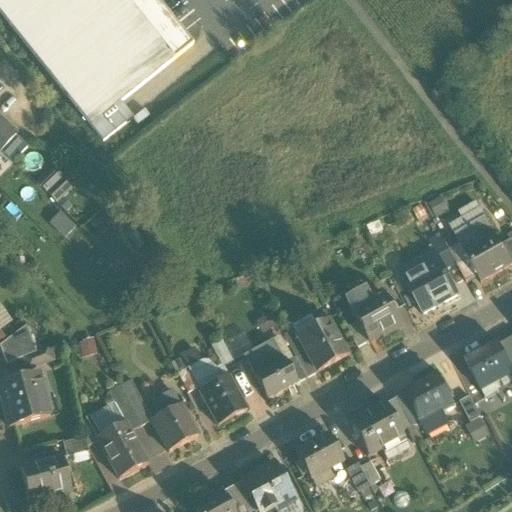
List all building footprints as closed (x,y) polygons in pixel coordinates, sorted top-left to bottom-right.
[(0,0),(0,14),(103,143),(126,124),(113,109),(193,46),(190,42),(155,0),(0,0)] [(137,124),(148,116),(144,111),(133,119),(137,124)] [(0,153),(15,137),(0,123),(0,153)] [(27,148),(15,137),(0,153),(0,156),(11,166),(27,148)] [(22,163),(35,174),(43,164),(31,153),(22,163)] [(52,166),(36,183),(57,203),(73,186),(52,166)] [(482,212),(466,221),(470,229),(486,220),(482,212)] [(454,237),(464,255),(496,238),(486,220),(470,229),(454,237)] [(450,229),(454,237),(470,229),(466,221),(450,229)] [(511,269),(511,267),(496,238),(464,255),(468,262),(477,280),(481,286),(511,269)] [(444,243),(450,255),(456,252),(450,240),(444,243)] [(438,257),(445,271),(456,266),(450,255),(444,243),(442,241),(430,248),(436,258),(438,257)] [(404,282),(423,318),(459,298),(445,271),(438,257),(436,258),(414,270),(417,275),(404,282)] [(457,268),(466,286),(477,280),(468,262),(457,268)] [(401,277),(404,282),(417,275),(414,270),(401,277)] [(345,303),(350,313),(369,302),(364,292),(345,303)] [(367,345),(385,335),(386,337),(400,330),(382,296),(369,302),(350,313),(355,324),(367,345)] [(327,322),(316,328),(310,317),(291,327),(294,333),(297,338),(317,375),(347,359),(327,322)] [(345,329),(357,350),(367,345),(355,324),(345,329)] [(0,350),(6,367),(22,360),(36,355),(25,328),(0,347),(0,350)] [(283,338),(295,359),(306,380),(306,381),(317,375),(297,338),(294,333),(283,338)] [(511,339),(499,347),(511,370),(511,369),(511,339)] [(246,364),(253,377),(282,361),(272,342),(253,353),(256,359),(246,364)] [(213,349),(224,370),(234,365),(223,344),(213,349)] [(464,363),(481,393),(511,376),(511,371),(511,370),(499,347),(498,345),(464,363)] [(47,350),(36,355),(22,360),(27,373),(52,363),(47,350)] [(181,358),(187,370),(200,363),(194,351),(181,358)] [(243,358),(246,364),(256,359),(253,353),(243,358)] [(296,386),(306,380),(295,359),(285,365),(296,386)] [(283,361),(282,361),(253,377),(266,402),(296,386),(285,365),(283,361)] [(197,390),(199,394),(228,378),(224,370),(208,379),(200,363),(187,370),(197,390)] [(457,403),(467,398),(455,369),(445,373),(457,403)] [(197,390),(187,370),(177,376),(187,395),(197,390)] [(0,386),(0,393),(9,430),(47,420),(42,403),(44,402),(38,376),(0,386)] [(199,394),(217,428),(247,412),(228,378),(199,394)] [(447,426),(441,415),(454,409),(437,378),(405,395),(420,423),(422,425),(428,436),(447,426)] [(120,388),(142,429),(152,423),(151,423),(152,423),(131,383),(120,388)] [(125,425),(131,435),(141,429),(120,389),(108,395),(114,406),(124,425),(125,425)] [(152,423),(168,455),(197,439),(180,408),(172,393),(160,400),(167,414),(152,423),(151,423),(152,423)] [(405,395),(395,400),(410,428),(420,423),(405,395)] [(459,404),(470,424),(480,419),(469,398),(459,404)] [(399,434),(410,428),(395,400),(384,406),(399,434)] [(92,418),(102,437),(124,425),(114,406),(91,418),(92,418)] [(349,425),(367,459),(380,453),(403,440),(399,434),(384,406),(349,425)] [(83,437),(88,448),(98,443),(97,440),(102,437),(92,418),(79,425),(83,437)] [(125,425),(124,425),(102,437),(97,440),(98,443),(119,481),(148,466),(131,435),(125,425)] [(294,454),(309,483),(343,464),(328,436),(294,454)] [(62,445),(66,460),(87,454),(84,440),(62,445)] [(380,453),(386,463),(409,451),(403,440),(380,453)] [(21,471),(30,505),(44,501),(43,499),(70,492),(62,460),(21,471)] [(360,470),(369,488),(378,483),(369,465),(360,470)] [(253,502),(258,511),(268,511),(277,507),(275,504),(290,496),(273,466),(242,483),(253,502)] [(346,472),(358,494),(368,488),(357,466),(346,472)] [(242,483),(232,488),(242,507),(253,502),(242,483)] [(234,511),(242,508),(242,507),(232,488),(222,494),(231,511),(234,511)] [(192,510),(192,511),(231,511),(222,494),(221,493),(192,510)]
